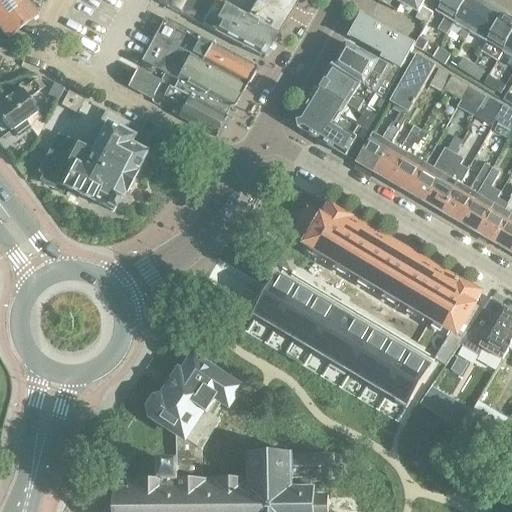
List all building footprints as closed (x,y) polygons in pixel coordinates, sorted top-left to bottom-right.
[(25,0),(0,0),(0,30),(7,39),(38,15),(25,0)] [(256,0),(246,18),(213,0),(170,0),(170,1),(166,7),(263,59),(294,8),(299,0),(256,0)] [(415,18),(427,25),(441,0),(440,0),(379,0),(378,1),(399,12),(402,6),(417,14),(415,18)] [(444,0),(437,13),(445,18),(438,30),(447,36),(454,24),(454,23),(467,0),(444,0)] [(487,5),(479,0),(467,0),(454,23),(454,24),(464,30),(459,37),(466,41),(470,33),(487,5)] [(486,43),(504,15),(487,5),(470,33),(486,43)] [(349,39),(351,40),(352,39),(383,56),(381,59),(385,61),(402,71),(414,47),(416,44),(415,43),(364,15),(365,14),(363,13),(349,39)] [(511,19),(504,15),(486,43),(481,51),(498,61),(503,53),(511,37),(511,19)] [(253,67),(213,45),(211,44),(164,19),(155,37),(246,86),(249,82),(255,71),(253,67)] [(428,41),(419,36),(415,43),(416,44),(414,47),(422,52),(428,41)] [(141,61),(176,80),(172,88),(188,97),(224,117),(229,109),(233,108),(246,86),(155,37),(141,61)] [(511,37),(503,53),(511,59),(508,65),(511,67),(511,37)] [(375,95),(384,100),(402,71),(385,61),(383,64),(347,44),(334,65),(334,66),(333,68),(375,95)] [(445,66),(450,58),(451,55),(440,49),(434,59),(445,66)] [(390,103),(395,106),(409,114),(437,66),(417,55),(390,103)] [(463,58),(457,68),(467,74),(473,64),(463,58)] [(485,72),(473,64),(467,74),(479,81),(485,72)] [(369,105),(375,95),(333,68),(325,82),(326,83),(322,89),(349,107),(362,115),(374,122),(377,116),(366,110),(369,105)] [(444,91),(452,77),(439,69),(429,86),(442,94),(444,91)] [(152,100),(161,82),(137,70),(128,87),(152,100)] [(501,94),(505,87),(488,76),(484,84),(501,94)] [(452,77),(444,91),(462,101),(470,87),(452,77)] [(44,87),(38,80),(34,82),(34,81),(22,90),(21,90),(13,96),(11,95),(0,102),(0,120),(10,134),(12,132),(17,138),(30,129),(25,121),(37,112),(28,99),(44,87)] [(175,104),(170,113),(177,117),(215,137),(226,117),(224,117),(188,97),(172,88),(168,86),(162,97),(175,104)] [(487,96),(470,87),(464,97),(481,107),(487,96)] [(349,107),(322,89),(321,90),(322,91),(321,92),(316,89),(311,98),(313,99),(307,109),(336,127),(337,126),(349,107)] [(511,94),(509,92),(503,101),(511,106),(511,94)] [(83,101),(68,93),(61,106),(76,114),(83,101)] [(481,107),(497,116),(503,105),(487,96),(481,107)] [(511,131),(511,110),(503,105),(497,116),(494,121),(511,131)] [(373,134),(357,162),(356,163),(374,174),(392,145),(409,114),(395,106),(393,110),(400,114),(394,123),(392,122),(383,139),(373,134)] [(346,158),(347,156),(358,139),(337,126),(336,127),(307,109),(298,124),(299,129),(346,158)] [(105,110),(99,123),(105,126),(92,152),(58,135),(38,173),(42,176),(40,181),(53,188),(56,182),(62,185),(61,186),(98,205),(98,204),(104,208),(113,213),(118,202),(119,203),(144,154),(128,146),(132,138),(124,134),(130,123),(105,110)] [(374,122),(362,115),(355,126),(363,131),(368,132),(374,122)] [(392,145),(374,174),(392,184),(422,131),(414,127),(401,150),(392,145)] [(429,156),(421,151),(430,136),(422,131),(392,184),(409,194),(426,164),(425,164),(429,156)] [(426,164),(409,194),(426,204),(454,154),(445,148),(434,169),(426,164)] [(454,154),(426,204),(444,214),(461,185),(470,170),(461,165),(464,160),(454,154)] [(461,185),(444,214),(461,224),(489,176),(493,169),(485,164),(470,190),(461,185)] [(489,176),(461,224),(478,234),(495,205),(485,199),(496,181),(489,176)] [(495,205),(478,234),(496,245),(511,217),(511,194),(510,197),(511,198),(504,210),(495,205)] [(304,203),(290,228),(307,238),(304,243),(449,329),(432,358),(444,366),(455,350),(463,337),(462,337),(479,310),(471,305),(481,290),(457,276),(455,279),(357,221),(359,218),(331,201),(323,214),(322,213),(321,214),(304,203)] [(511,254),(511,217),(496,245),(511,254)] [(252,320),(245,332),(398,423),(403,427),(411,412),(436,372),(439,366),(434,363),(436,359),(288,272),(283,268),(278,278),(269,291),(267,295),(259,309),(257,313),(253,318),(252,320)] [(478,356),(481,351),(483,348),(503,360),(510,349),(511,345),(511,310),(505,307),(492,298),(461,346),(478,356)] [(118,490),(114,490),(114,511),(356,511),(357,507),(355,504),(353,501),(349,499),(346,499),(329,499),(329,494),(316,494),(316,488),(312,488),(312,483),(335,483),(335,479),(335,454),(294,454),(238,455),(238,449),(225,449),(225,456),(210,456),(210,466),(203,466),(203,456),(203,449),(221,421),(212,415),(219,405),(231,412),(245,391),(191,356),(167,393),(159,395),(147,413),(148,415),(189,442),(173,467),(160,467),(160,480),(129,481),(128,480),(127,479),(126,479),(126,478),(125,478),(124,478),(123,478),(122,478),(121,478),(120,478),(120,479),(119,479),(118,479),(118,480),(117,481),(116,482),(116,483),(116,484),(116,485),(116,486),(116,487),(116,488),(117,489),(118,490)] [(434,416),(446,424),(460,432),(462,428),(463,426),(469,416),(471,413),(457,405),(451,415),(439,408),(445,397),(431,389),(419,406),(434,416)] [(463,427),(462,428),(493,446),(497,439),(497,440),(509,419),(479,400),(469,416),(463,426),(463,427)] [(511,420),(509,419),(497,440),(509,446),(511,441),(511,420)]
